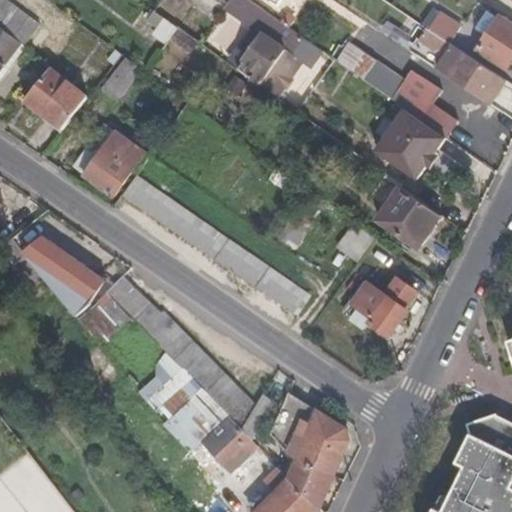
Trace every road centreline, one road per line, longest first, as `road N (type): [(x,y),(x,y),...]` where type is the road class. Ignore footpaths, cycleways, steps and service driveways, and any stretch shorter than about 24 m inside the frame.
road 1 (residential): [(0,157),(398,426)]
road 2 (residential): [(398,426),(511,198)]
